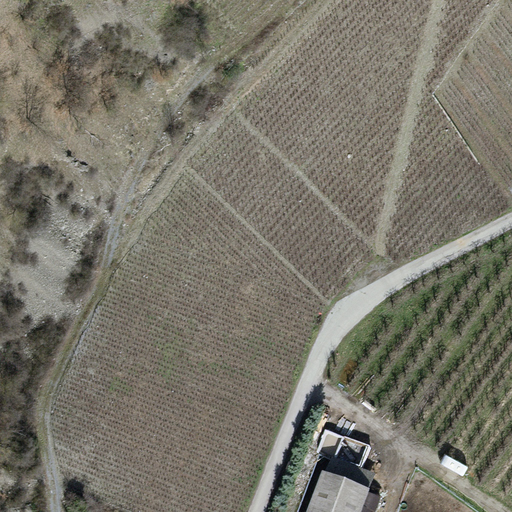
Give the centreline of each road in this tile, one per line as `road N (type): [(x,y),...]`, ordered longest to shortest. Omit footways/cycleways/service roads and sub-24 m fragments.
road 1 (track): [(58,511),(45,403),(106,280),(137,174),(200,80),(285,0)]
road 2 (unclassified): [(511,221),(377,292),(337,327),(255,511)]
